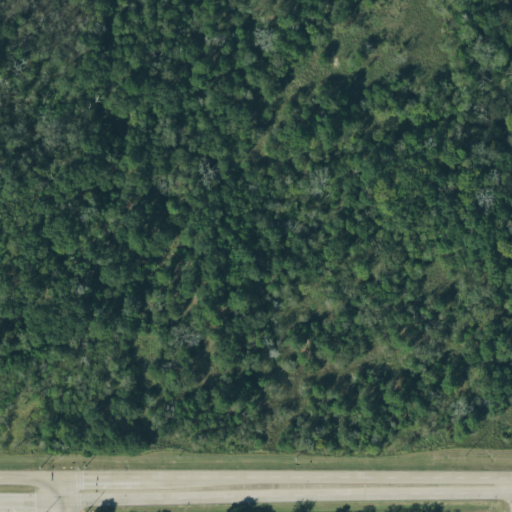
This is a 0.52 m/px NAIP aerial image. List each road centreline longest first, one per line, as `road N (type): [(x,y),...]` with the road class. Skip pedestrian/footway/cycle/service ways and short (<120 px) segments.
road 1 (secondary): [(65,499),(511,493)]
road 2 (secondary): [(511,476),(263,476)]
